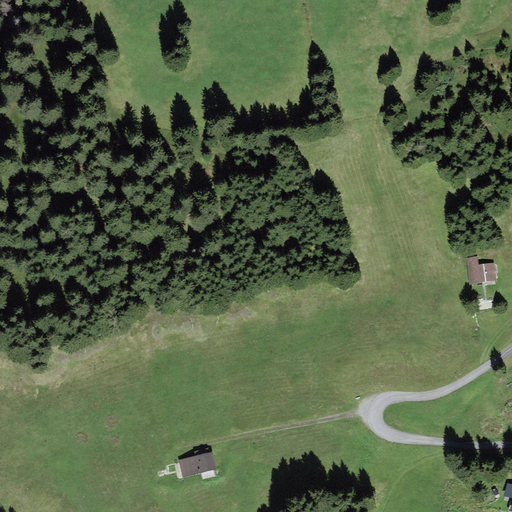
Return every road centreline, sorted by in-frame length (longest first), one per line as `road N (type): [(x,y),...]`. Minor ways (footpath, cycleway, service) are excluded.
road 1 (track): [(511,350),(451,389),(374,409),(387,436),(461,443)]
road 2 (track): [(373,416),(244,434),(174,457)]
